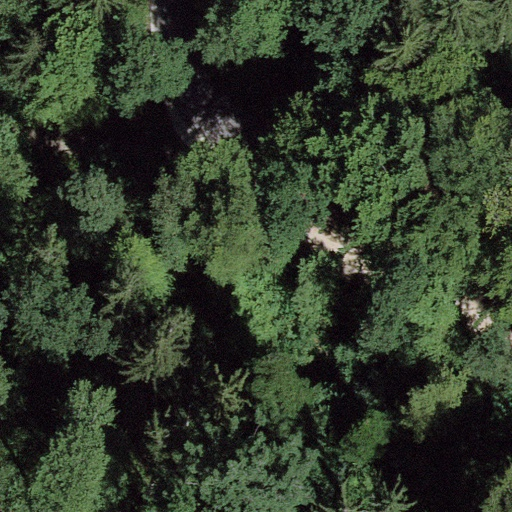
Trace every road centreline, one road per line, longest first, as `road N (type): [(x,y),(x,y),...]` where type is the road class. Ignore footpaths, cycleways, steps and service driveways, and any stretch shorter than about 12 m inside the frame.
road 1 (track): [(511,338),(241,191),(196,138),(95,146),(0,132)]
road 2 (residential): [(511,179),(196,138),(167,52),(169,0)]
